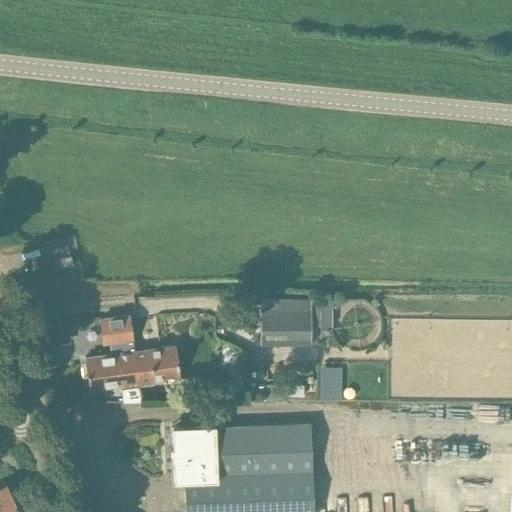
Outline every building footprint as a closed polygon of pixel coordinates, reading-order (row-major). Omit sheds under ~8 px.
[(57,267),(72,263),(70,254),(55,258),(57,267)] [(313,327),(331,327),(332,298),(314,297),(313,327)] [(260,299),(259,343),(310,344),(311,300),(260,299)] [(127,315),(104,318),(98,319),(101,342),(107,341),(109,354),(85,358),(89,387),(120,382),(121,388),(137,386),(132,351),(127,315)] [(132,351),(137,386),(153,383),(153,378),(179,375),(175,345),(132,351)] [(176,477),(183,476),(183,511),(313,511),(310,422),(213,425),(213,426),(174,427),(176,477)] [(0,484),(0,511),(22,511),(5,481),(0,484)]
